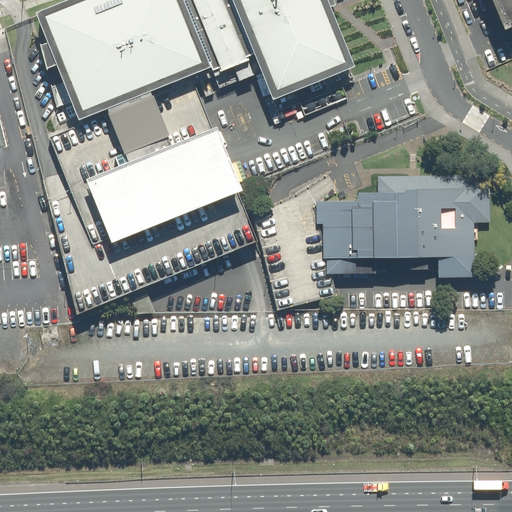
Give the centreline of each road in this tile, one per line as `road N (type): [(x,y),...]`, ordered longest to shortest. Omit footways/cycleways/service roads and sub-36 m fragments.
road 1 (motorway): [(155,511),(511,504)]
road 2 (residential): [(411,0),(448,94),(511,140)]
